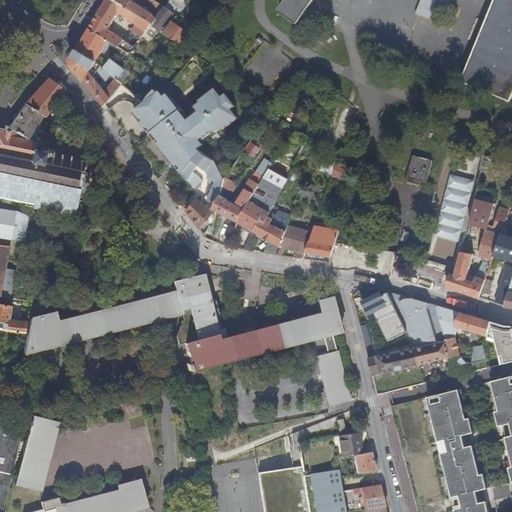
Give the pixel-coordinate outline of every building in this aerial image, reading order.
[(151,23),(114,0),(106,0),(105,2),(98,14),(112,23),(116,15),(122,14),(136,25),(131,32),(142,37),(151,23)] [(114,0),(151,23),(153,25),(160,30),(174,14),(165,8),(152,0),(114,0)] [(184,0),(170,0),(165,8),(174,14),(179,17),(189,3),(187,2),(186,1),(184,0)] [(511,0),(286,0),(280,10),(298,23),(314,0),(494,0),(461,82),(509,101),(511,102),(511,0)] [(108,29),(112,23),(98,14),(94,20),(89,29),(108,40),(118,47),(123,40),(108,29)] [(172,22),(164,33),(184,47),(192,36),(172,22)] [(95,62),(108,40),(89,29),(82,41),(76,50),(95,62)] [(96,71),(100,65),(95,62),(76,50),(72,55),(70,59),(71,65),(89,88),(103,106),(106,104),(127,88),(122,84),(106,70),(102,76),(112,85),(104,92),(89,72),(92,68),(96,71)] [(111,60),(104,68),(106,70),(122,84),(129,75),(111,60)] [(45,117),(65,90),(67,88),(64,85),(61,81),(59,85),(49,78),(37,91),(25,104),(45,117)] [(331,90),(323,86),(320,91),(328,95),(331,90)] [(106,104),(110,108),(117,103),(119,102),(121,101),(122,101),(125,101),(126,101),(128,101),(130,101),(131,102),(133,103),(138,107),(136,110),(177,161),(178,163),(180,162),(186,168),(202,152),(199,149),(204,145),(200,140),(214,129),(217,133),(223,129),(224,130),(238,118),(232,110),(236,107),(228,96),(223,99),(217,91),(202,102),(203,103),(197,108),(201,113),(189,122),(168,96),(165,98),(161,93),(158,95),(155,90),(145,103),(127,88),(106,104)] [(110,108),(162,173),(177,161),(136,110),(138,107),(133,103),(131,102),(130,101),(128,101),(126,101),(125,101),(122,101),(121,101),(119,102),(117,103),(110,108)] [(45,118),(45,117),(25,104),(18,114),(10,126),(9,127),(22,134),(28,139),(42,116),(45,118)] [(70,210),(72,204),(76,205),(88,193),(90,187),(87,186),(90,173),(86,172),(87,166),(81,165),(81,164),(84,164),(84,163),(82,162),(82,160),(81,160),(80,162),(72,160),(72,158),(70,157),(70,159),(63,158),(64,156),(62,155),(61,158),(54,156),(55,153),(53,153),(52,152),(21,137),(22,134),(9,127),(10,126),(5,125),(4,129),(0,128),(0,191),(8,194),(7,196),(10,196),(10,194),(25,197),(26,194),(43,199),(42,204),(70,210)] [(299,134),(288,153),(297,158),(308,139),(299,134)] [(254,156),(258,148),(248,142),(244,150),(254,156)] [(215,182),(208,201),(215,204),(221,195),(224,179),(225,179),(215,162),(202,152),(186,168),(182,172),(185,175),(193,188),(201,180),(195,173),(193,171),(198,165),(207,172),(215,182)] [(408,177),(421,180),(427,182),(433,160),(415,155),(408,177)] [(483,175),(511,185),(511,166),(487,158),(483,175)] [(237,222),(262,180),(273,162),(269,160),(268,161),(264,159),(246,189),(245,189),(239,199),(236,197),(232,202),(228,200),(237,184),(226,177),(225,179),(224,179),(221,195),(215,204),(213,208),(216,210),(217,211),(237,222)] [(318,174),(332,178),(332,176),(336,164),(323,160),(318,174)] [(348,168),(336,164),(332,176),(345,180),(348,168)] [(281,192),(262,180),(237,222),(240,224),(254,232),(260,218),(265,221),(270,212),(276,201),(281,192)] [(204,222),(211,228),(213,230),(217,211),(216,210),(213,213),(198,200),(186,211),(199,227),(204,222)] [(487,258),(493,260),(495,256),(508,218),(510,212),(494,207),(493,210),(475,206),(473,213),(470,225),(487,229),(480,256),(487,258)] [(0,237),(25,241),(29,216),(15,210),(15,212),(0,209),(0,237)] [(260,218),(254,232),(259,235),(266,239),(269,241),(281,247),(286,232),(288,226),(292,216),(279,212),(277,216),(270,212),(265,221),(260,218)] [(511,230),(511,229),(511,228),(511,219),(508,218),(495,256),(511,261),(511,236),(508,236),(510,229),(511,230)] [(204,222),(199,227),(205,235),(208,230),(209,230),(211,228),(204,222)] [(257,237),(259,235),(254,232),(240,224),(238,227),(252,235),(245,250),(251,251),(257,237)] [(300,252),(306,231),(288,226),(286,232),(281,247),(278,255),(282,256),(285,248),(296,251),(300,252)] [(321,257),(330,258),(336,244),(338,234),(314,229),(313,233),(306,253),(306,254),(318,256),(317,259),(321,259),(321,257)] [(300,252),(306,253),(313,233),(306,231),(300,252)] [(269,241),(264,253),(278,255),(281,247),(269,241)] [(0,295),(11,298),(16,270),(5,268),(10,245),(0,244),(0,295)] [(306,253),(300,252),(296,251),(294,257),(304,259),(306,254),(306,253)] [(486,279),(477,277),(476,276),(474,282),(467,279),(468,274),(474,255),(462,252),(459,261),(459,263),(456,276),(451,274),(447,286),(462,291),(480,298),(482,291),(486,279)] [(487,258),(477,277),(486,279),(493,260),(487,258)] [(511,267),(508,266),(496,302),(506,306),(511,285),(511,267)] [(242,297),(256,298),(257,271),(243,270),(242,297)] [(176,291),(182,313),(184,321),(182,322),(182,326),(180,326),(177,336),(180,345),(185,343),(188,352),(190,363),(188,363),(189,370),(192,369),(192,370),(227,361),(227,364),(231,363),(230,360),(324,336),(329,354),(318,357),(330,405),(350,400),(338,352),(333,334),(342,332),(333,297),(303,305),(302,305),(304,313),(293,316),(292,316),(293,320),(225,338),(216,299),(211,301),(204,274),(174,281),(176,291)] [(474,282),(476,276),(468,274),(467,279),(474,282)] [(492,281),(486,279),(482,291),(488,293),(492,281)] [(408,332),(389,292),(363,288),(359,291),(364,300),(361,302),(368,316),(375,313),(388,341),(408,332)] [(182,313),(176,291),(57,321),(55,312),(31,318),(24,353),(182,313)] [(420,365),(451,358),(447,340),(438,310),(439,307),(432,307),(433,304),(414,298),(401,294),(389,292),(408,332),(415,348),(420,365)] [(289,309),(293,316),(304,313),(302,305),(303,305),(302,302),(289,307),(289,309)] [(0,330),(16,333),(25,334),(26,322),(9,319),(11,306),(0,303),(0,330)] [(459,327),(473,331),(477,317),(466,314),(439,306),(439,307),(438,310),(447,340),(451,358),(456,356),(458,365),(468,363),(461,355),(456,337),(459,327)] [(473,331),(480,333),(483,319),(477,317),(473,331)] [(480,333),(488,336),(490,322),(483,319),(480,333)] [(511,328),(511,326),(506,326),(499,324),(490,322),(488,336),(497,338),(503,364),(511,361),(511,328)] [(473,361),(473,363),(488,359),(487,350),(487,345),(475,347),(473,361)] [(415,366),(420,365),(415,348),(369,358),(373,376),(375,375),(382,374),(415,366)] [(511,376),(484,384),(511,492),(511,376)] [(428,397),(456,511),(490,511),(487,499),(480,501),(477,489),(484,488),(473,444),(466,446),(463,435),(470,433),(460,390),(428,397)] [(41,490),(58,422),(32,416),(15,483),(41,490)] [(0,511),(2,511),(21,438),(4,436),(7,421),(0,418),(0,511)] [(347,431),(344,420),(338,421),(341,433),(347,431)] [(339,435),(342,457),(346,456),(354,455),(362,453),(359,432),(339,435)] [(357,470),(358,473),(376,470),(372,451),(362,453),(354,455),(357,467),(354,468),(355,471),(357,470)] [(349,475),(346,456),(342,457),(336,458),(338,468),(338,471),(339,476),(349,475)] [(263,511),(310,511),(304,476),(302,462),(258,473),(263,511)] [(344,511),(342,494),(342,490),(339,476),(338,471),(310,475),(315,511),(344,511)] [(35,511),(122,511),(147,505),(140,479),(118,485),(120,490),(65,504),(64,502),(60,503),(58,497),(41,501),(44,510),(35,511)] [(364,505),(365,509),(385,506),(380,485),(363,487),(367,505),(364,505)]
